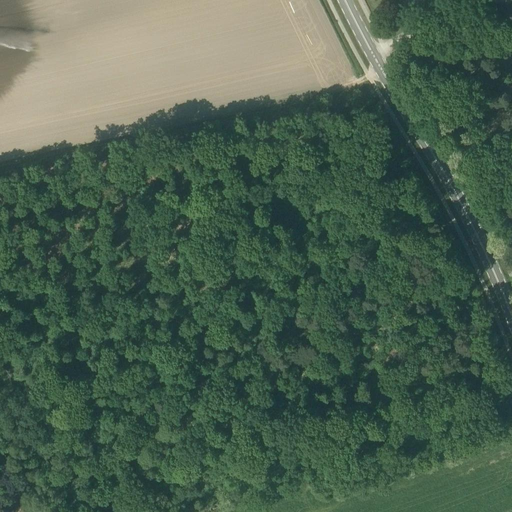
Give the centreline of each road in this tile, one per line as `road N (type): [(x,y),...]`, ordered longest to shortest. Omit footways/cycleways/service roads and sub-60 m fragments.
road 1 (track): [(0,176),(369,78)]
road 2 (primary): [(511,320),(457,195),(345,0)]
road 3 (track): [(372,56),(511,25)]
